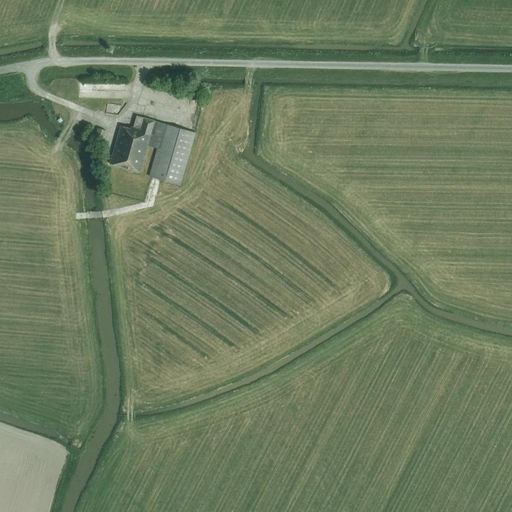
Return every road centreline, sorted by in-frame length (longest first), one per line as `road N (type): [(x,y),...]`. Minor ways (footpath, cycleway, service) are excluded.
road 1 (unclassified): [(0,71),(57,61),(511,68)]
road 2 (track): [(250,63),(241,120),(199,180),(172,199),(76,216)]
